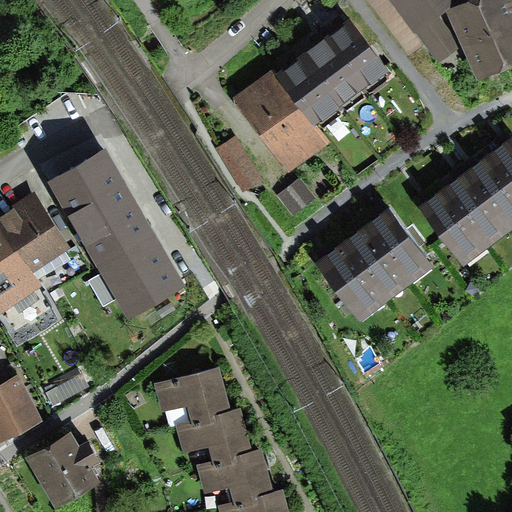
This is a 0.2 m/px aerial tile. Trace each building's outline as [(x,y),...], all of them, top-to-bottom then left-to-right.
[(440,14),(456,0),(369,0),(410,53),(424,43),(439,64),(462,46),(440,14)] [(477,77),(511,62),(511,0),(471,0),(448,10),(477,77)] [(272,69),(232,98),(255,129),(289,174),(329,144),(315,125),(386,72),(346,20),(275,73),(272,69)] [(464,266),(511,230),(511,132),(511,131),(416,204),(464,266)] [(237,135),(218,147),(246,191),(264,180),(237,135)] [(154,233),(106,149),(49,181),(127,319),(184,286),(154,233)] [(294,211),(313,198),(299,178),(280,191),(294,211)] [(71,248),(35,191),(0,214),(0,313),(41,286),(33,273),(71,248)] [(390,204),(316,258),(360,323),(436,268),(390,204)] [(230,407),(220,367),(156,382),(163,413),(186,408),(189,421),(176,424),(182,452),(209,446),(213,460),(199,463),(206,492),(226,487),(230,502),(220,504),(222,511),(288,511),(284,490),(273,492),(263,448),(254,450),(243,404),(230,407)] [(81,368),(40,389),(50,408),(92,387),(81,368)] [(0,442),(46,421),(22,373),(0,384),(0,442)] [(74,428),(27,459),(57,509),(102,480),(94,466),(100,462),(87,439),(81,442),(74,428)]
